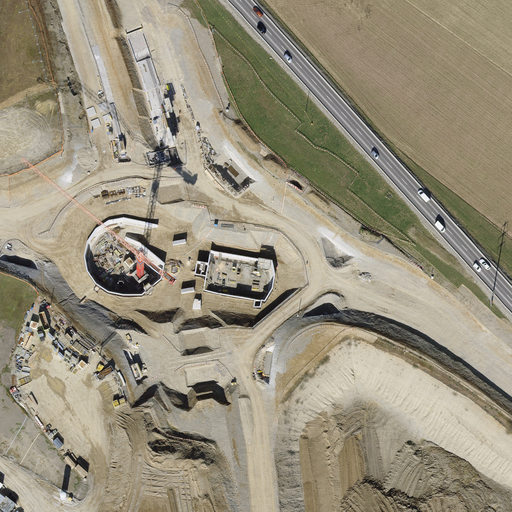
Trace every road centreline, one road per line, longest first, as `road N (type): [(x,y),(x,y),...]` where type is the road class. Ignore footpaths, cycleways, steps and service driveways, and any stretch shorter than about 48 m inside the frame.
road 1 (primary): [(511,300),(240,0)]
road 2 (primary): [(223,195),(202,161),(164,46),(140,18)]
road 3 (primary): [(140,18),(175,135),(160,197)]
road 4 (primary): [(157,354),(187,402),(220,509)]
road 5 (primary): [(417,318),(389,294),(301,266),(276,248)]
road 6 (primary): [(220,509),(220,396),(231,354)]
road 7 (primary): [(273,310),(328,295),(417,318)]
road 8 (primary): [(0,232),(70,260),(108,291)]
road 9 (primary): [(120,232),(76,238),(0,229)]
